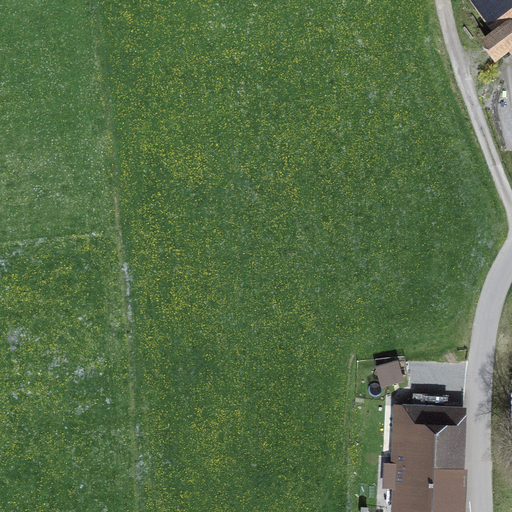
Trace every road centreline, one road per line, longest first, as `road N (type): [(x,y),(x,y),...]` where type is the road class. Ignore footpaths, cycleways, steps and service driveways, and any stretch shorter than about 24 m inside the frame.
road 1 (unclassified): [(481,511),(481,362),(489,311),(511,258)]
road 2 (track): [(511,211),(446,0)]
